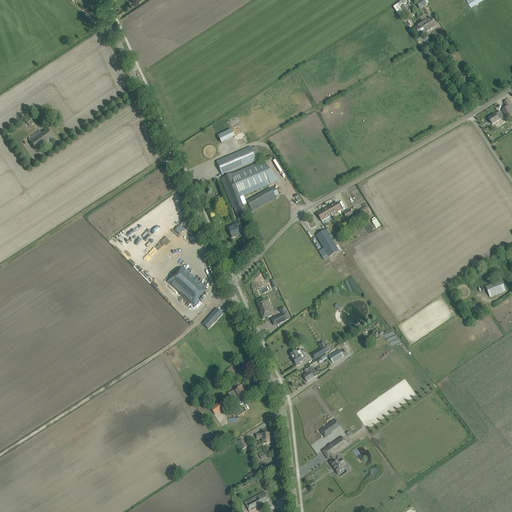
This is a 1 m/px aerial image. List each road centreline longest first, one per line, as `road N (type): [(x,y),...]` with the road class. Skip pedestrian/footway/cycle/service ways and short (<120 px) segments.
road 1 (tertiary): [(228,286),(101,0)]
road 2 (unclassified): [(228,286),(304,213),(470,116)]
road 3 (track): [(0,457),(179,339),(228,286)]
road 4 (tertiary): [(295,511),(278,395),(228,286)]
